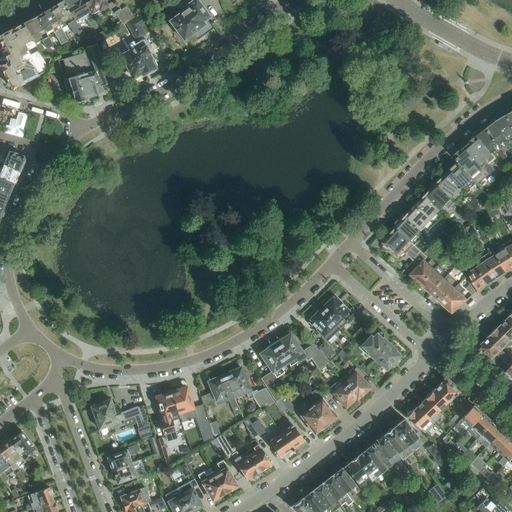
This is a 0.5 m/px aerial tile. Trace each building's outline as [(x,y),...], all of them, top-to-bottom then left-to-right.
[(73,16),(63,0),(62,0),(56,4),(51,7),(64,31),(70,27),(74,33),(76,32),(81,30),(72,16),(73,16)] [(63,0),(73,16),(72,16),(75,21),(89,13),(88,10),(91,9),(86,0),(63,0)] [(106,6),(102,0),(86,0),(91,9),(94,13),(99,10),(106,6)] [(148,0),(144,3),(148,8),(152,5),(148,0)] [(171,21),(184,38),(203,24),(201,21),(207,17),(208,16),(196,0),(194,0),(195,0),(194,0),(187,0),(180,5),(185,11),(171,21)] [(126,6),(121,9),(129,20),(134,17),(126,6)] [(43,12),(38,15),(49,35),(55,32),(61,44),(68,40),(64,31),(51,7),(42,12),(43,12)] [(129,20),(121,9),(120,8),(114,12),(123,25),(126,23),(129,20)] [(142,12),(134,17),(129,20),(126,23),(136,41),(136,40),(137,42),(127,48),(128,49),(120,54),(133,77),(142,73),(143,74),(155,68),(155,67),(157,66),(154,59),(147,47),(150,45),(146,38),(147,37),(142,26),(149,21),(142,12)] [(49,35),(38,15),(35,17),(24,23),(35,43),(41,39),(46,48),(53,45),(48,35),(49,35)] [(35,43),(24,23),(0,35),(0,43),(1,45),(3,44),(4,46),(0,47),(0,66),(1,66),(22,55),(26,63),(33,60),(34,61),(42,57),(39,50),(32,53),(29,49),(36,45),(35,43)] [(93,35),(87,38),(90,44),(95,43),(97,42),(93,35)] [(111,82),(96,43),(86,47),(87,52),(63,59),(67,74),(75,72),(76,76),(64,79),(67,91),(72,89),(75,102),(86,98),(98,94),(96,91),(102,89),(101,85),(111,82)] [(51,55),(43,57),(42,57),(34,61),(33,60),(26,63),(22,55),(1,66),(5,73),(4,74),(3,78),(5,81),(9,83),(9,82),(12,87),(14,88),(46,71),(51,55)] [(511,124),(507,114),(500,118),(496,121),(509,141),(511,139),(511,124)] [(496,121),(487,128),(505,153),(508,150),(506,146),(510,144),(509,141),(496,121)] [(507,156),(487,128),(481,133),(477,135),(492,153),(497,149),(503,159),(507,156)] [(492,153),(477,135),(466,145),(490,174),(495,169),(490,163),(496,158),(492,153)] [(490,174),(466,145),(454,155),(479,183),(490,174)] [(24,161),(23,157),(22,155),(21,155),(19,154),(4,150),(0,159),(5,161),(4,165),(19,172),(24,161)] [(0,177),(14,183),(19,172),(4,165),(0,163),(0,167),(2,168),(0,172),(0,177)] [(457,163),(447,173),(465,193),(466,192),(468,193),(472,189),(471,188),(477,182),(457,163)] [(465,193),(447,173),(443,177),(440,177),(437,180),(438,182),(437,183),(455,202),(456,202),(465,193)] [(0,190),(10,195),(14,183),(0,177),(0,190)] [(455,202),(437,183),(436,184),(433,184),(431,186),(431,189),(426,194),(441,209),(445,205),(449,209),(455,202)] [(0,204),(4,207),(10,195),(0,190),(0,204)] [(438,212),(441,209),(426,194),(421,199),(419,199),(417,201),(417,204),(416,205),(435,223),(442,216),(438,212)] [(435,223),(416,205),(415,205),(413,205),(410,208),(410,211),(406,215),(421,230),(425,227),(428,230),(435,223)] [(501,212),(499,208),(489,213),(491,217),(501,212)] [(421,230),(406,215),(401,220),(399,220),(396,223),(396,225),(395,226),(396,227),(414,245),(415,244),(423,237),(419,233),(421,230)] [(489,215),(479,220),(481,224),(481,225),(491,220),(490,218),(489,215)] [(456,218),(454,221),(461,228),(462,227),(464,226),(456,218)] [(469,226),(468,226),(465,228),(471,237),(474,235),(469,226)] [(385,243),(383,245),(383,248),(385,250),(388,250),(390,248),(399,257),(404,251),(414,260),(422,252),(414,245),(396,227),(395,228),(393,228),(391,230),(391,233),(390,234),(391,235),(384,242),(385,243)] [(449,236),(448,237),(452,244),(453,244),(467,236),(462,228),(458,230),(459,231),(449,236)] [(511,267),(511,258),(504,243),(497,248),(499,251),(496,253),(506,271),(511,267)] [(506,271),(496,253),(493,246),(488,249),(490,252),(485,255),(497,277),(506,271)] [(414,260),(420,265),(426,259),(425,259),(428,256),(422,251),(422,252),(414,260)] [(497,277),(485,255),(478,260),(480,263),(477,266),(487,284),(497,277)] [(421,283),(439,265),(432,258),(429,262),(426,259),(420,265),(411,275),(416,279),(416,281),(419,283),(420,283),(421,283)] [(487,284),(477,266),(475,267),(473,263),(467,268),(469,272),(468,272),(478,291),(487,284)] [(431,293),(445,277),(442,274),(445,271),(439,265),(421,283),(422,285),(422,286),(425,289),(426,289),(431,293)] [(440,302),(459,283),(452,277),(449,280),(445,277),(431,293),(436,297),(436,299),(438,301),(440,301),(440,302)] [(471,282),(466,288),(473,295),(476,292),(471,282)] [(452,313),(467,299),(462,293),(465,289),(459,283),(440,302),(442,303),(442,305),(445,307),(446,307),(452,313)] [(322,307),(321,308),(340,327),(347,321),(348,323),(358,314),(352,308),(349,310),(342,302),(340,304),(333,297),(327,303),(325,303),(322,305),(322,307)] [(340,327),(321,308),(320,309),(318,309),(315,312),(315,314),(309,320),(328,339),(340,327)] [(511,339),(511,322),(507,318),(498,328),(511,340),(511,339)] [(511,340),(498,328),(497,327),(496,328),(494,328),(491,331),(492,333),(488,337),(502,350),(511,340)] [(374,360),(389,344),(382,338),(383,337),(383,336),(383,335),(383,334),(382,333),(381,332),(380,332),(379,332),(378,332),(378,333),(377,333),(373,338),(371,336),(361,347),(368,353),(367,354),(374,360)] [(282,337),(274,342),(288,363),(289,363),(290,366),(298,361),(298,362),(304,358),(307,362),(311,359),(318,369),(329,361),(313,344),(301,351),(290,334),(283,339),(282,337)] [(488,337),(479,346),(480,349),(492,360),(497,354),(504,360),(508,356),(502,350),(488,337)] [(272,370),(260,378),(267,388),(273,384),(271,380),(278,376),(284,372),(281,368),(288,363),(274,342),(266,347),(267,349),(261,353),(272,370)] [(324,342),(319,347),(330,358),(335,353),(324,342)] [(396,350),(389,344),(374,360),(381,366),(383,364),(388,370),(392,366),(393,366),(398,361),(396,360),(400,355),(395,351),(396,350)] [(342,349),(337,354),(345,363),(351,358),(342,349)] [(503,371),(511,361),(511,359),(508,356),(498,366),(503,371)] [(364,372),(367,369),(362,364),(359,367),(364,372)] [(266,388),(266,389),(265,388),(251,395),(248,390),(250,389),(240,367),(224,374),(234,398),(246,392),(249,398),(252,397),(254,396),(254,398),(260,408),(267,403),(268,405),(275,401),(266,388)] [(351,375),(343,382),(357,399),(358,398),(360,398),(363,396),(363,394),(369,388),(355,373),(351,369),(348,372),(351,375)] [(224,374),(208,381),(213,393),(209,395),(211,400),(215,398),(216,399),(215,399),(217,403),(218,403),(228,399),(234,396),(224,374)] [(343,382),(340,378),(331,387),(334,392),(333,393),(347,408),(352,403),(354,403),(357,401),(356,400),(357,399),(343,382)] [(443,380),(435,388),(449,400),(458,390),(457,390),(447,380),(443,380)] [(273,384),(267,388),(275,400),(279,398),(281,396),(273,384)] [(177,388),(171,390),(180,416),(182,423),(195,419),(203,442),(214,439),(213,434),(209,423),(203,405),(194,408),(189,393),(188,394),(186,387),(179,390),(177,388)] [(449,400),(435,388),(431,392),(429,392),(426,395),(426,397),(425,398),(439,410),(449,400)] [(316,389),(311,393),(316,401),(311,405),(326,425),(327,425),(328,425),(332,423),(332,421),(333,420),(337,417),(324,401),(326,399),(318,389),(316,390),(316,389)] [(164,394),(157,397),(159,403),(158,403),(162,416),(159,417),(161,422),(165,432),(174,429),(171,419),(180,416),(171,390),(165,392),(164,394)] [(282,397),(281,396),(279,398),(287,408),(291,414),(296,409),(285,395),(282,397)] [(91,407),(90,409),(91,412),(93,412),(99,429),(118,421),(117,420),(124,418),(133,414),(133,415),(139,413),(136,406),(121,412),(118,404),(114,405),(112,400),(111,401),(110,398),(99,403),(96,404),(94,404),(92,405),(91,406),(90,407),(91,407)] [(287,408),(279,398),(275,400),(276,402),(274,403),(281,412),(287,408)] [(439,410),(425,398),(416,407),(434,422),(443,413),(439,410)] [(462,413),(472,403),(467,398),(458,408),(459,410),(462,413)] [(466,431),(482,413),(473,404),(456,423),(465,432),(466,431)] [(326,425),(311,405),(305,410),(302,407),(297,410),(315,434),(319,431),(320,430),(322,430),(325,428),(325,426),(326,425)] [(434,422),(416,407),(412,411),(410,411),(407,414),(407,416),(406,417),(425,432),(434,422)] [(454,423),(462,413),(459,410),(450,420),(454,423)] [(139,413),(133,415),(138,428),(137,428),(141,441),(148,439),(147,437),(153,436),(149,424),(147,424),(146,420),(142,421),(139,413)] [(482,413),(466,431),(475,440),(476,439),(480,435),(492,421),(482,413)] [(257,419),(251,423),(259,434),(260,435),(265,432),(257,419)] [(280,430),(294,450),(299,447),(300,443),(304,440),(289,419),(284,423),(286,426),(280,430)] [(423,443),(404,419),(393,427),(412,451),(423,443)] [(216,421),(209,423),(213,434),(220,432),(216,421)] [(489,443),(501,429),(492,421),(480,435),(476,439),(485,447),(489,443)] [(259,434),(251,423),(246,426),(253,438),(259,434)] [(278,427),(266,435),(281,456),(284,453),(288,454),(294,450),(280,430),(278,427)] [(412,451),(393,427),(383,435),(401,458),(402,460),(412,451)] [(498,452),(511,438),(501,429),(489,443),(498,452)] [(15,436),(8,441),(18,454),(19,454),(23,450),(27,455),(34,449),(31,445),(32,445),(31,443),(32,441),(30,439),(27,439),(22,431),(20,432),(18,431),(15,433),(15,435),(15,436)] [(260,473),(246,451),(239,455),(236,451),(234,447),(231,448),(223,434),(215,438),(221,447),(227,458),(232,455),(247,479),(252,476),(252,478),(260,473)] [(401,458),(383,435),(373,443),(391,466),(401,458)] [(162,437),(155,439),(157,448),(158,448),(164,468),(170,464),(162,437)] [(215,438),(210,441),(215,450),(221,447),(215,438)] [(504,463),(511,454),(511,438),(511,439),(511,438),(498,452),(503,456),(498,462),(502,466),(504,463)] [(253,447),(246,451),(260,473),(267,469),(266,467),(270,464),(258,444),(254,439),(250,442),(253,447)] [(22,458),(19,454),(18,454),(8,441),(5,440),(2,442),(2,443),(3,445),(0,447),(0,453),(13,470),(25,461),(26,463),(30,460),(26,455),(22,458)] [(447,443),(443,440),(439,445),(447,452),(452,447),(447,443)] [(465,451),(456,442),(454,444),(452,447),(461,456),(465,451)] [(391,466),(373,443),(363,451),(382,473),(391,466)] [(110,462),(113,470),(132,462),(129,455),(132,454),(137,452),(138,450),(138,449),(138,448),(137,444),(128,447),(129,449),(108,457),(107,459),(108,462),(110,462)] [(434,444),(427,449),(439,466),(450,458),(434,444)] [(466,451),(465,451),(461,456),(470,463),(477,455),(469,448),(466,451)] [(382,473),(363,451),(354,458),(372,481),(382,473)] [(13,470),(0,453),(0,477),(3,482),(7,479),(9,478),(7,475),(13,470)] [(372,481),(354,458),(344,466),(362,489),(372,481)] [(474,459),(470,463),(480,472),(483,468),(474,459)] [(144,477),(138,460),(132,462),(113,470),(113,471),(112,472),(111,474),(113,477),(114,477),(115,477),(118,483),(135,476),(137,479),(144,477)] [(219,468),(212,472),(225,494),(226,492),(228,493),(231,491),(231,489),(237,486),(226,468),(221,461),(217,464),(219,468)] [(360,490),(342,467),(332,475),(350,498),(360,490)] [(19,470),(16,473),(22,481),(25,478),(19,470)] [(225,494),(212,472),(206,475),(203,471),(199,474),(203,481),(202,482),(213,500),(219,497),(220,497),(223,496),(223,494),(225,494)] [(490,471),(485,477),(489,480),(494,475),(494,474),(490,471)] [(500,478),(496,473),(495,473),(494,474),(494,475),(489,480),(498,489),(506,480),(502,476),(500,478)] [(350,498),(332,475),(322,483),(340,506),(350,498)] [(473,477),(464,486),(472,494),(480,486),(473,477)] [(194,479),(177,488),(178,490),(190,511),(191,511),(190,511),(195,511),(196,511),(196,509),(202,506),(192,488),(198,486),(194,479)] [(331,511),(340,506),(322,483),(312,490),(329,511),(331,511)] [(449,490),(445,493),(448,496),(460,487),(458,484),(449,490)] [(447,498),(437,485),(428,492),(438,505),(447,498)] [(482,487),(474,496),(493,511),(511,511),(499,500),(495,504),(486,497),(489,494),(482,487)] [(50,489),(49,488),(30,494),(33,502),(29,504),(27,505),(26,507),(27,510),(35,507),(35,508),(54,501),(51,494),(53,493),(51,490),(50,489)] [(125,509),(126,510),(128,510),(128,509),(150,501),(145,488),(121,497),(123,501),(122,501),(123,503),(121,504),(123,509),(125,509)] [(10,492),(14,497),(19,495),(15,489),(10,492)] [(190,511),(178,490),(170,494),(170,493),(162,497),(164,501),(167,500),(173,511),(190,511)] [(329,511),(312,490),(302,498),(313,511),(329,511)] [(493,511),(474,496),(472,497),(479,504),(476,507),(482,511),(493,511)] [(164,501),(162,497),(161,497),(156,499),(150,501),(128,509),(128,510),(128,511),(150,511),(149,508),(156,506),(158,510),(166,506),(164,501)] [(313,511),(302,498),(290,506),(297,511),(313,511)] [(379,511),(380,511),(390,504),(387,500),(377,508),(379,511)] [(54,502),(54,501),(35,508),(36,511),(57,511),(56,508),(57,506),(56,503),(54,502)]
